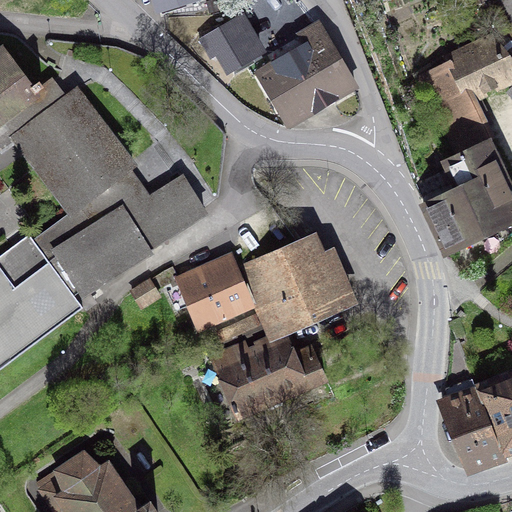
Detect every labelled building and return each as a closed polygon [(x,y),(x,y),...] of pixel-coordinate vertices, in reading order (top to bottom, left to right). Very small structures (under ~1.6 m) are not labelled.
[(198,1),(197,0),(155,0),(156,3),(161,1),(164,11),(198,1)] [(288,126),(355,86),(319,25),(300,37),(304,47),(257,74),(288,126)] [(458,155),(487,141),(466,97),(511,75),(511,60),(495,39),(420,75),(458,155)] [(0,148),(14,137),(61,101),(47,83),(43,87),(39,82),(32,88),(3,50),(0,52),(0,148)] [(61,101),(14,137),(70,211),(71,212),(79,206),(123,174),(134,166),(76,90),(65,98),(61,101)] [(511,192),(487,141),(458,155),(445,161),(447,169),(414,184),(446,254),(511,222),(511,192)] [(147,248),(204,212),(183,178),(143,203),(123,174),(79,206),(94,226),(55,251),(79,289),(80,291),(86,287),(88,290),(149,251),(147,248)] [(71,212),(70,211),(0,264),(0,368),(82,307),(73,294),(79,289),(55,251),(94,226),(79,206),(71,212)] [(275,340),(286,335),(281,323),(348,294),(334,260),(325,264),(314,237),(243,269),(261,311),(271,335),(272,334),(275,340)] [(198,328),(249,306),(229,259),(199,272),(197,267),(176,276),(180,285),(168,291),(174,309),(186,304),(198,328)] [(140,305),(159,294),(150,280),(132,291),(140,305)] [(217,330),(222,340),(259,324),(254,314),(217,330)] [(272,334),(271,335),(254,342),(257,348),(249,351),(245,341),(224,350),(222,346),(209,352),(217,368),(200,375),(204,385),(220,377),(237,417),(308,386),(307,384),(324,376),(310,347),(294,354),(286,335),(275,340),(272,334)] [(511,366),(481,380),(483,385),(477,387),(504,453),(511,449),(511,366)] [(504,453),(477,387),(472,374),(461,377),(462,382),(445,388),(443,403),(471,468),(505,456),(504,453)] [(62,511),(66,510),(66,511),(156,511),(149,500),(138,507),(107,462),(99,467),(83,452),(38,484),(57,511),(62,511)]
